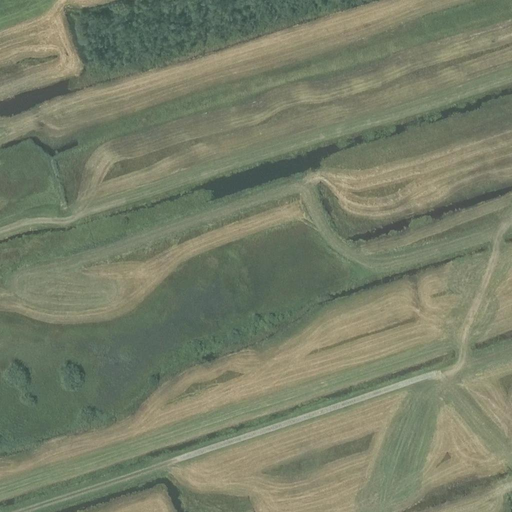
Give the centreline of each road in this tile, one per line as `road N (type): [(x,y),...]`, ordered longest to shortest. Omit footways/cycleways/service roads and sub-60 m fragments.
road 1 (track): [(511,219),(497,230),(459,365),(20,511)]
road 2 (track): [(421,379),(380,511)]
